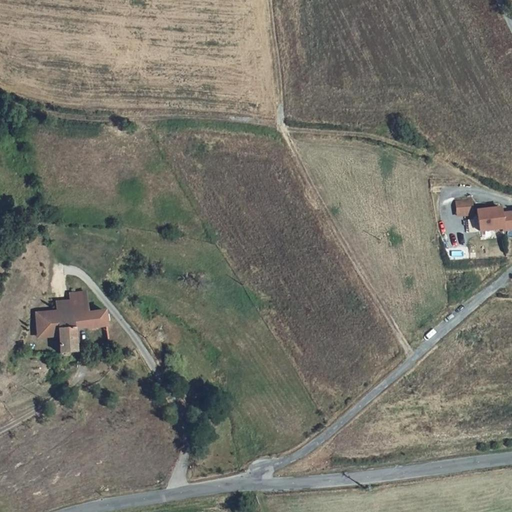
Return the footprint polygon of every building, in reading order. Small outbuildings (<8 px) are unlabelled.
[(473,200),(457,202),(457,215),(473,214),(473,200)] [(511,210),(502,212),(502,207),(478,209),(480,231),(503,229),(503,231),(511,229),(511,210)] [(69,305),(58,306),(58,314),(59,327),(62,338),(74,336),(72,319),(69,305)] [(44,316),(44,325),(48,328),(59,327),(58,314),(44,316)] [(74,336),(87,335),(84,318),(72,319),(74,336)] [(44,325),(29,327),(31,345),(37,350),(46,349),(44,325)] [(62,338),(59,327),(48,328),(44,325),(46,349),(48,367),(65,365),(62,338)] [(29,327),(23,327),(25,351),(37,350),(31,345),(29,327)]
